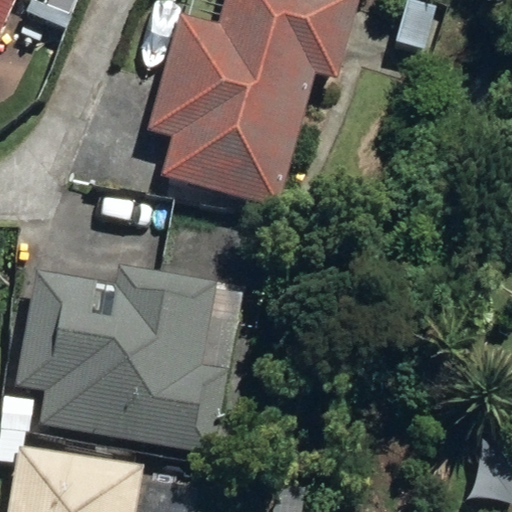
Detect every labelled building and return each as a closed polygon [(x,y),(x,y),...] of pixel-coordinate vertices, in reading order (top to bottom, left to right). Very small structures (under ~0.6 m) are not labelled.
[(0,0),(0,29),(14,0),(0,0)] [(159,189),(272,220),(309,89),(328,95),(353,6),(332,0),(226,0),(216,36),(178,26),(147,143),(170,149),(159,189)] [(392,52),(420,58),(432,16),(402,9),(392,52)] [(35,435),(205,468),(221,384),(195,379),(212,298),(116,280),(107,333),(83,328),(88,295),(31,284),(10,398),(40,403),(35,435)] [(0,435),(23,438),(27,410),(4,406),(0,435)] [(15,443),(0,441),(0,471),(12,473),(15,443)] [(130,511),(135,483),(14,464),(6,511),(130,511)]
